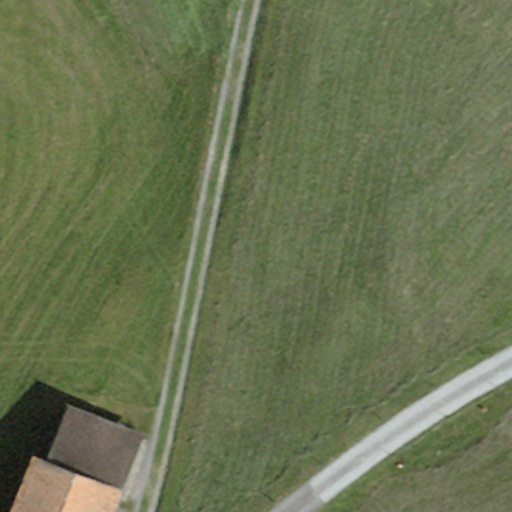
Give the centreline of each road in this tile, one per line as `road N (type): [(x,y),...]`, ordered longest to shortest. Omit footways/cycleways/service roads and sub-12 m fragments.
road 1 (track): [(249,0),(145,511)]
road 2 (unclassified): [(511,362),(382,443),(295,511)]
